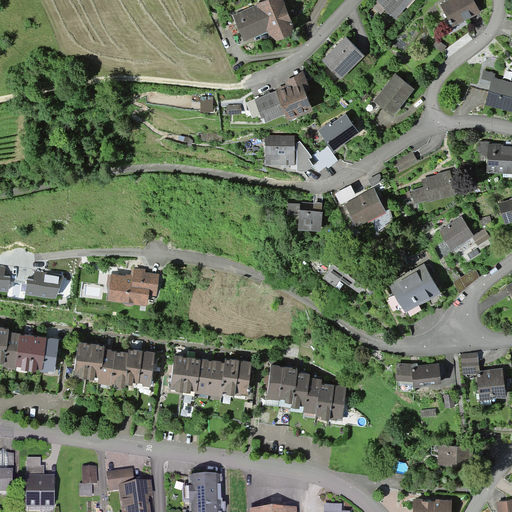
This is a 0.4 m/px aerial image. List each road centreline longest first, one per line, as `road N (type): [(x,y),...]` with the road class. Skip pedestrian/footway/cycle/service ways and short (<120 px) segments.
road 1 (residential): [(464,331),(386,345),(272,280),(192,257),(108,251),(14,259)]
road 2 (unclassified): [(0,194),(153,166),(323,185),(436,124)]
road 3 (residential): [(0,429),(297,470),(352,492),(376,511)]
road 4 (track): [(238,85),(96,80),(0,100)]
road 5 (residential): [(436,124),(437,79),(490,31),(499,0)]
road 6 (residential): [(354,0),(297,58),(238,85)]
